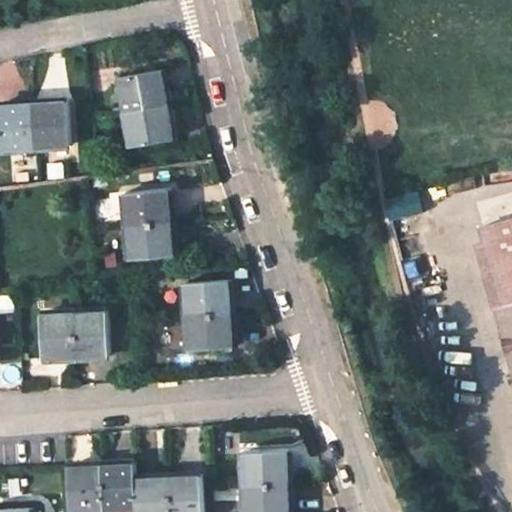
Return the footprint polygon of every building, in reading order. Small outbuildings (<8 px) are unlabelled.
[(121,76),(133,145),(177,137),(165,68),(121,76)] [(0,103),(0,109),(3,147),(72,144),(69,99),(0,103)] [(127,192),(133,257),(177,253),(171,189),(127,192)] [(511,356),(511,216),(481,224),(504,305),(498,307),(511,356)] [(187,283),(192,347),(236,344),(233,279),(187,283)] [(44,312),(46,356),(111,353),(109,309),(44,312)] [(245,451),(247,511),(291,511),(290,449),(245,451)] [(137,476),(136,461),(71,464),(73,508),(139,506),(138,511),(204,511),(202,473),(137,476)]
